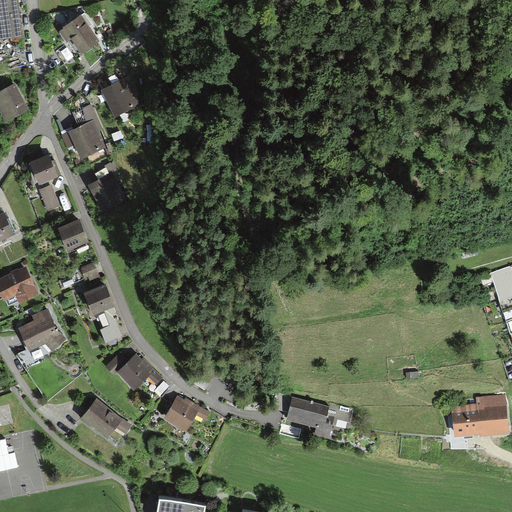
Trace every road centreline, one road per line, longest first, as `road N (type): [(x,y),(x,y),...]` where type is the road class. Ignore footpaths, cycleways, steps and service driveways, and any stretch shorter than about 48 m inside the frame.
road 1 (residential): [(274,418),(201,394),(136,331),(44,113)]
road 2 (track): [(261,247),(242,211),(237,151),(258,28),(252,0)]
road 3 (residential): [(44,113),(146,22)]
